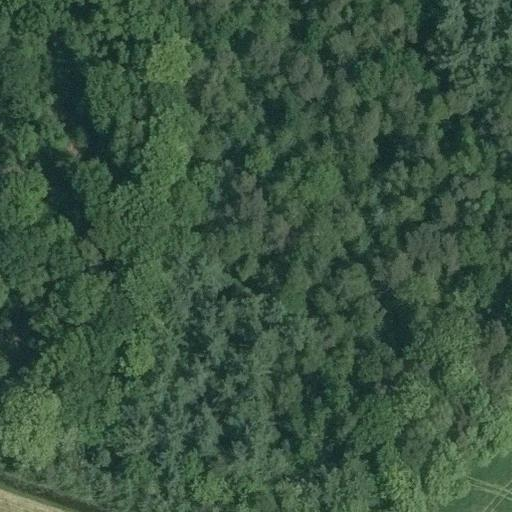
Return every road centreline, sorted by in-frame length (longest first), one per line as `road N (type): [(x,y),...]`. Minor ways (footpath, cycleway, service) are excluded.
road 1 (track): [(102,480),(166,0)]
road 2 (track): [(192,511),(0,445)]
